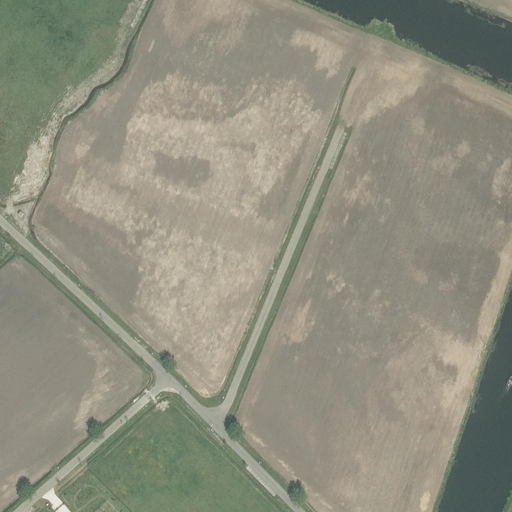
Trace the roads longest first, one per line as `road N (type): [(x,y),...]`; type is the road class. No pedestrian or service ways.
road 1 (residential): [(211,423),(340,129)]
road 2 (residential): [(168,378),(0,221)]
road 3 (residential): [(17,511),(168,378)]
road 4 (residential): [(298,511),(211,423)]
